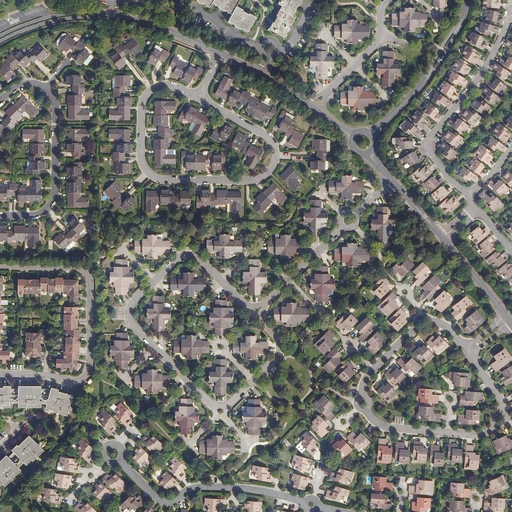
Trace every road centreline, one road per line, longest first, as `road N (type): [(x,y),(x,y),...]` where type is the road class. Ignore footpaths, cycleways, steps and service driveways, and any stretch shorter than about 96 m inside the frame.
road 1 (residential): [(253,313),(201,260),(185,255),(132,302),(131,319),(155,347),(220,406),(279,353),(273,333)]
road 2 (residential): [(469,353),(499,398),(491,429),(383,425),(369,415),(362,396),(368,372),(418,323),(444,324),(464,347)]
road 3 (residential): [(0,265),(75,265),(91,282),(87,375),(75,381),(0,373)]
road 4 (residential): [(198,98),(266,135),(275,147),(273,165),(251,179),(155,175)]
road 5 (residential): [(511,12),(478,78),(427,146),(469,197)]
road 6 (residential): [(0,214),(40,212),(55,189),(55,99),(27,82),(0,100)]
road 7 (residential): [(306,501),(218,487),(161,501),(112,453)]
road 8 (residential): [(155,175),(143,162),(143,99),(167,84),(198,98)]
road 9 (residential): [(387,0),(380,39),(313,107)]
road 10 (residential): [(253,313),(343,226)]
